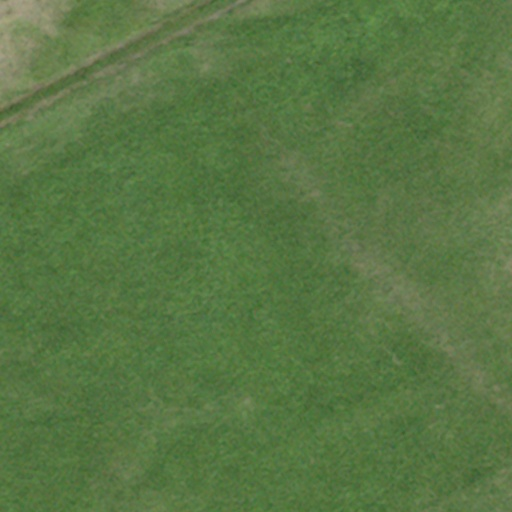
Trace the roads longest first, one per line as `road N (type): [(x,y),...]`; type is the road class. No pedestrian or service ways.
road 1 (track): [(226,0),(0,121)]
road 2 (track): [(364,35),(171,35)]
